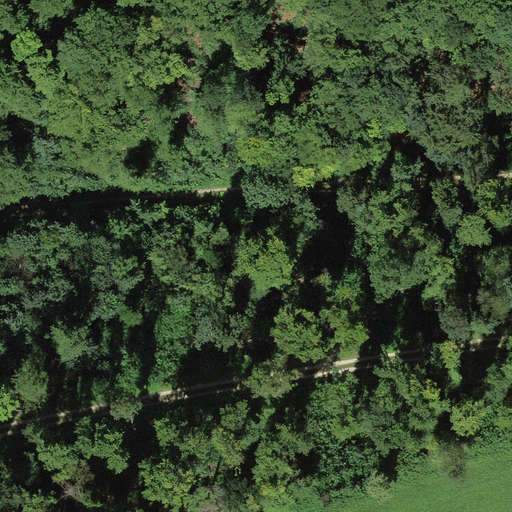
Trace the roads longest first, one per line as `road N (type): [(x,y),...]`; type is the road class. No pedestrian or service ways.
road 1 (track): [(511,327),(254,369),(0,428)]
road 2 (track): [(0,210),(341,183),(511,180)]
